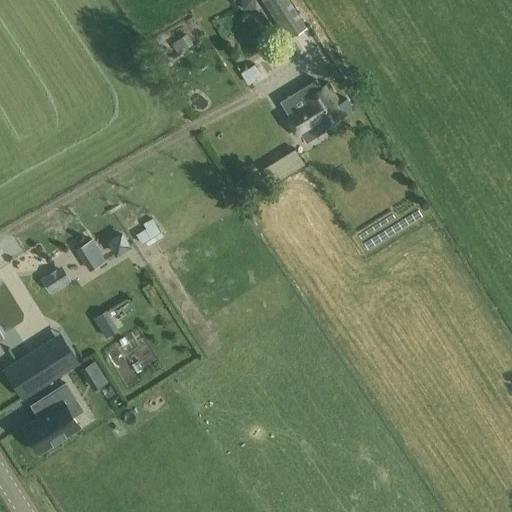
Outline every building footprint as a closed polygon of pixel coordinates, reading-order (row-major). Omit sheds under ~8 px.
[(307,28),(289,0),(263,0),(288,40),(307,28)] [(253,86),(265,78),(255,62),(243,69),(253,86)] [(322,87),(317,79),(281,102),(288,114),(285,116),(298,136),(302,133),(307,142),(324,131),(323,129),(354,109),(347,98),(340,103),(328,84),(322,87)] [(283,155),(293,171),(304,164),(294,148),(283,155)] [(261,169),(271,184),(282,177),(272,162),(261,169)] [(108,240),(115,252),(127,245),(119,232),(108,240)] [(49,292),(71,279),(62,265),(41,278),(49,292)] [(106,337),(114,332),(108,323),(100,328),(106,337)] [(52,343),(18,364),(34,391),(68,370),(52,343)] [(0,351),(0,402),(4,410),(28,400),(5,349),(0,351)] [(94,360),(85,367),(91,377),(101,371),(94,360)] [(38,417),(23,426),(31,439),(39,452),(60,439),(80,426),(73,415),(64,402),(69,399),(74,396),(70,389),(66,383),(54,390),(42,398),(46,404),(50,410),(38,417)]
